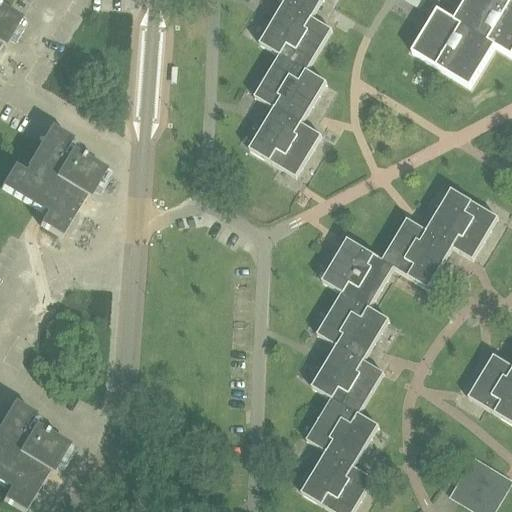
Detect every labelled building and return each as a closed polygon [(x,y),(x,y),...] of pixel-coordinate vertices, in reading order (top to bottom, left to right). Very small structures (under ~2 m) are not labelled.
[(274,0),(285,6),(285,5),(313,21),(326,0),(274,0)] [(427,0),(400,0),(421,12),(427,0)] [(464,7),(455,23),(496,48),(495,49),(511,59),(511,58),(511,1),(509,0),(468,0),(464,7)] [(260,47),(279,59),(307,76),(308,74),(333,33),(332,33),(313,21),(285,5),(285,6),(260,47)] [(0,46),(4,40),(8,43),(19,25),(0,13),(0,46)] [(438,13),(412,55),(470,90),(495,49),(496,48),(455,23),(438,13)] [(255,99),(255,100),(274,112),(275,111),(303,127),(328,87),(328,86),(308,74),(307,76),(279,59),(269,77),(267,79),(255,99)] [(250,153),(279,170),(297,181),(322,139),(303,127),(275,111),(274,112),(250,153)] [(51,131),(42,146),(23,177),(12,170),(1,188),(45,216),(39,227),(57,238),(82,198),(83,198),(88,190),(93,193),(104,175),(71,154),(69,157),(64,154),(70,143),(51,131)] [(452,193),(427,234),(454,251),(454,252),(464,258),(473,264),(499,221),(480,210),(452,193)] [(382,263),(382,264),(394,272),(401,276),(402,277),(429,293),(454,252),(454,251),(427,234),(417,228),(407,222),(382,263)] [(322,284),(322,285),(342,296),(342,295),(370,312),(394,272),(382,264),(382,263),(348,242),(322,284)] [(317,337),(317,338),(318,338),(337,349),(338,348),(365,365),(390,324),(374,314),(370,312),(342,295),(342,296),(330,317),(317,337)] [(337,349),(312,390),(332,402),(332,401),(360,418),(385,377),(384,376),(365,365),(338,348),(337,349)] [(494,359),(468,401),(487,412),(511,426),(511,369),(506,366),(494,359)] [(307,443),(307,444),(326,455),(354,472),(355,471),(379,430),(380,430),(360,418),(332,401),(332,402),(323,416),(319,423),(307,443)] [(3,501),(21,511),(22,511),(52,463),(59,467),(69,449),(35,428),(33,431),(28,428),(35,417),(16,405),(0,431),(0,483),(10,489),(3,501)] [(302,496),(327,511),(356,511),(374,483),(374,482),(355,471),(354,472),(326,455),(302,496)] [(501,479),(474,463),(468,474),(453,499),(460,503),(474,511),(495,511),(510,487),(511,485),(510,484),(501,479)]
